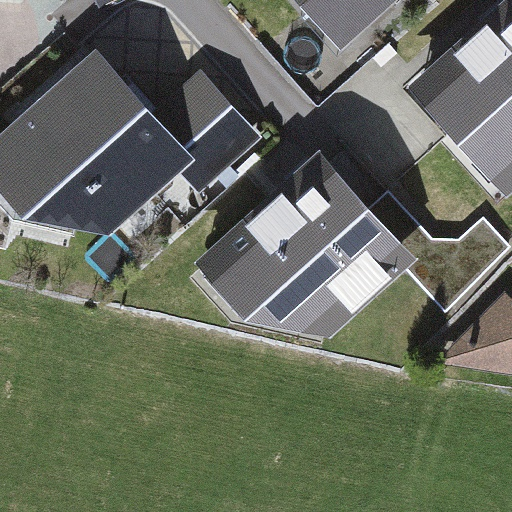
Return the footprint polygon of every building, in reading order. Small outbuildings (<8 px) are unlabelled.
[(288,0),(329,49),(390,0),(433,0),(437,5),(443,0),(288,0)] [(498,188),(511,176),(511,0),(500,0),(406,77),(498,188)] [(0,199),(3,204),(100,232),(172,172),(195,200),(260,145),(202,77),(148,122),(88,51),(0,124),(0,199)] [(318,156),(185,259),(229,312),(325,332),(413,252),(318,156)] [(511,381),(511,302),(505,294),(434,371),(511,381)]
